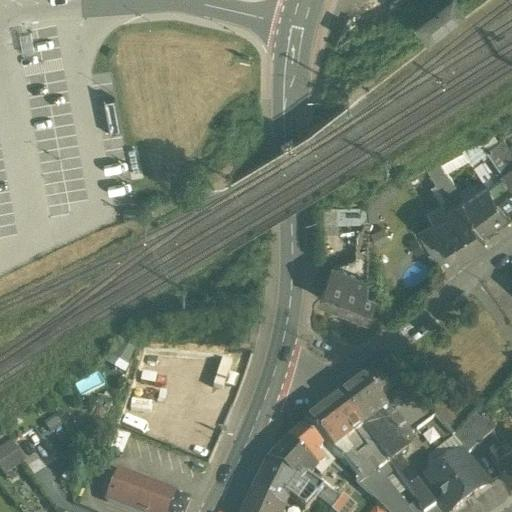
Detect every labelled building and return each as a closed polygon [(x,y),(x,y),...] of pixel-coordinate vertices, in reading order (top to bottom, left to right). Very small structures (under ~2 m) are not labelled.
[(462,0),(433,0),(415,15),(428,30),(464,2),(462,0)] [(107,74),(84,78),(91,121),(115,117),(107,74)] [(511,155),(499,138),(485,149),(490,157),(501,172),(511,163),(511,155)] [(470,164),(460,150),(439,161),(448,176),(470,164)] [(501,172),(490,157),(482,163),(493,178),(501,172)] [(439,161),(405,180),(413,193),(448,176),(439,161)] [(511,163),(501,172),(511,187),(511,163)] [(511,204),(511,187),(501,172),(493,178),(484,185),(503,211),(511,204)] [(484,185),(462,200),(480,230),(504,212),(503,211),(484,185)] [(461,198),(447,207),(448,209),(430,220),(451,255),(454,254),(454,253),(471,242),(472,243),(474,241),(474,240),(481,236),(482,237),(483,236),(480,230),(462,200),(461,198)] [(354,272),(332,264),(328,276),(349,284),(354,272)] [(349,284),(328,276),(319,298),(363,315),(372,293),(349,284)] [(251,326),(242,325),(239,349),(248,350),(251,326)] [(122,348),(113,372),(123,375),(131,352),(122,348)] [(386,367),(369,380),(385,400),(387,398),(388,399),(404,387),(386,367)] [(369,380),(362,386),(387,416),(380,421),(401,449),(411,441),(390,416),(396,410),(388,399),(387,398),(385,400),(369,380)] [(362,386),(338,404),(362,435),(380,421),(387,416),(362,386)] [(338,404),(303,431),(331,458),(332,458),(343,450),(349,458),(342,464),(347,470),(365,455),(354,441),(362,435),(338,404)] [(475,414),(452,440),(452,441),(467,457),(493,433),(475,414)] [(58,415),(38,424),(48,446),(68,437),(58,415)] [(380,421),(362,435),(387,469),(388,471),(389,470),(398,463),(406,457),(401,449),(380,421)] [(320,455),(298,435),(284,448),(313,474),(316,470),(321,466),(315,460),(320,455)] [(365,455),(347,470),(358,484),(355,488),(379,511),(405,511),(377,477),(387,469),(362,435),(354,441),(365,455)] [(467,457),(452,441),(427,460),(425,480),(453,460),(458,466),(468,458),(467,457)] [(494,456),(490,459),(508,485),(511,482),(511,443),(501,451),(494,456)] [(0,474),(4,480),(24,466),(11,446),(0,453),(0,474)] [(499,447),(492,452),(494,456),(501,451),(499,447)] [(284,448),(266,468),(297,491),(310,478),(313,474),(284,448)] [(343,450),(332,458),(341,465),(342,464),(349,458),(343,450)] [(490,483),(468,458),(458,466),(477,492),(490,483)] [(453,460),(425,480),(442,501),(431,508),(434,511),(452,511),(478,493),(477,492),(458,466),(453,460)] [(398,463),(389,470),(416,506),(420,511),(433,511),(434,511),(431,508),(398,463)] [(297,491),(266,468),(254,492),(274,504),(278,500),(286,505),(287,504),(294,510),(304,497),(297,491)] [(107,476),(100,493),(104,502),(105,503),(117,472),(116,472),(107,476)] [(163,511),(171,494),(117,472),(105,503),(126,511),(163,511)] [(304,497),(294,510),(297,511),(308,511),(315,505),(304,497)] [(274,511),(251,499),(245,511),(274,511)] [(328,499),(320,509),(324,511),(332,511),(337,506),(328,499)] [(350,511),(353,509),(342,501),(337,506),(332,511),(350,511)]
